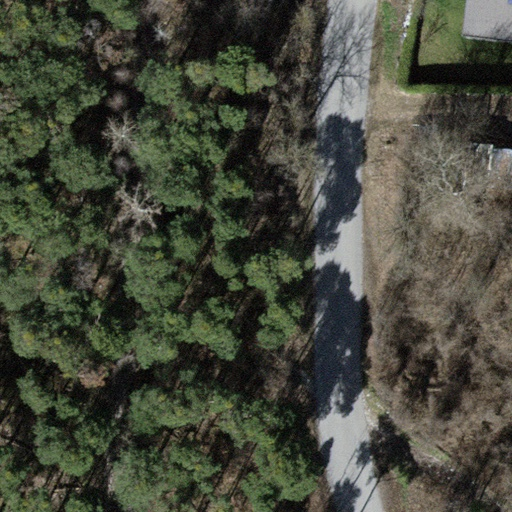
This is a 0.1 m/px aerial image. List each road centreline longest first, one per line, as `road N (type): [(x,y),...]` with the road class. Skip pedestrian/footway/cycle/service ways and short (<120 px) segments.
road 1 (residential): [(366,0),(340,359),(370,511)]
road 2 (track): [(108,511),(137,0)]
